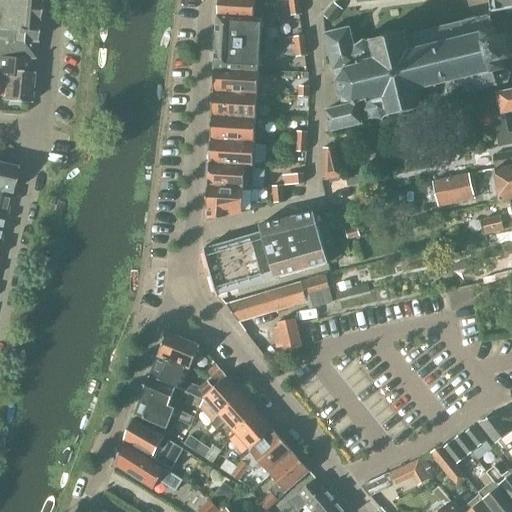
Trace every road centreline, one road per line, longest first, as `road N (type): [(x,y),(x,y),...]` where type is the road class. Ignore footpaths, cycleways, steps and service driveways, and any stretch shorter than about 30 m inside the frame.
road 1 (residential): [(193,236),(320,201),(318,63),(307,3)]
road 2 (residential): [(364,511),(185,291)]
road 3 (residential): [(84,511),(160,322),(185,291)]
road 4 (residential): [(206,0),(193,236)]
road 5 (residential): [(0,305),(40,126)]
road 6 (residential): [(40,126),(54,0)]
